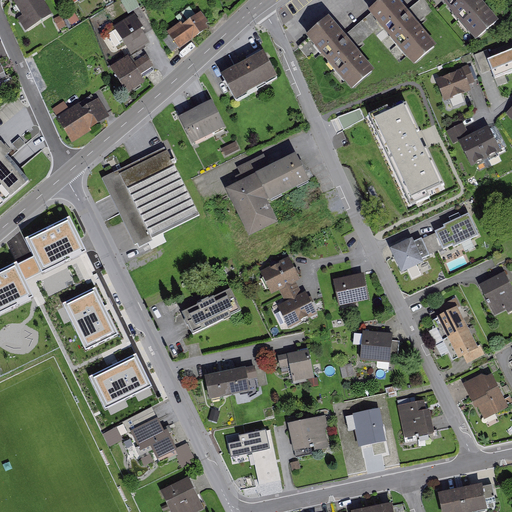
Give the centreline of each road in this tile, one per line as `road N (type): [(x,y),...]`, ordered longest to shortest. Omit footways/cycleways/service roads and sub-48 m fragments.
road 1 (residential): [(479,465),(368,245),(260,3)]
road 2 (residential): [(236,511),(67,172)]
road 3 (secondary): [(67,172),(260,3)]
road 4 (residential): [(67,172),(0,14)]
road 5 (residential): [(255,511),(409,479)]
